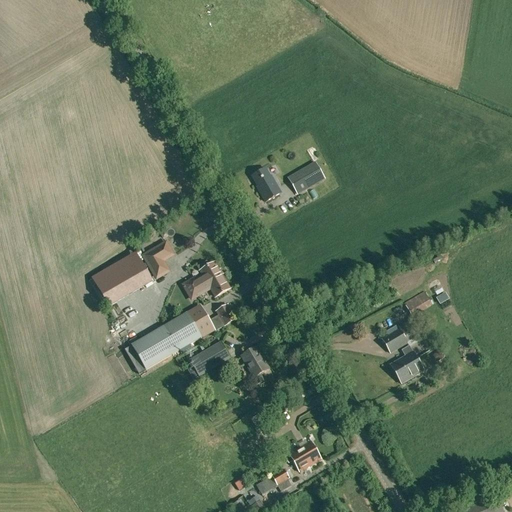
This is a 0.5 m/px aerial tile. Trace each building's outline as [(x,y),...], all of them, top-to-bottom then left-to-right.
[(315,163),(288,179),(297,195),(325,179),(315,163)] [(270,177),(265,169),(252,177),(258,187),(259,187),(261,190),(259,191),(265,203),(281,194),(271,177),(270,177)] [(143,256),(156,280),(169,272),(163,262),(173,256),(166,243),(143,256)] [(215,264),(209,267),(207,262),(198,268),(203,277),(193,283),(196,287),(187,292),(191,299),(200,294),(201,295),(211,290),(215,298),(230,289),(215,264)] [(432,305),(424,292),(404,304),(412,317),(432,305)] [(436,299),(440,305),(446,301),(449,300),(445,293),(441,296),(436,299)] [(211,321),(217,331),(236,320),(228,306),(217,312),(219,316),(211,321)] [(214,331),(200,307),(132,347),(146,371),(214,331)] [(418,330),(412,321),(399,329),(399,330),(382,340),(390,354),(407,344),(404,339),(418,330)] [(199,377),(231,358),(222,343),(190,362),(199,377)] [(405,356),(390,365),(402,385),(424,371),(409,346),(402,351),(405,356)] [(264,381),(260,375),(269,370),(256,348),(241,357),(254,378),(252,379),(256,386),(264,381)] [(432,356),(436,362),(443,359),(441,356),(439,352),(432,356)] [(257,430),(266,424),(261,416),(258,417),(257,416),(251,419),(253,424),(257,430)] [(287,464),(292,461),(299,473),(321,460),(311,442),(284,458),(287,464)] [(256,486),(262,495),(277,486),(281,492),(291,486),(288,481),(290,480),(289,479),(284,470),(256,486)] [(239,483),(242,490),(249,486),(246,480),(239,483)] [(493,511),(489,500),(461,511),(493,511)] [(251,507),(254,511),(263,511),(266,511),(260,501),(251,507)]
